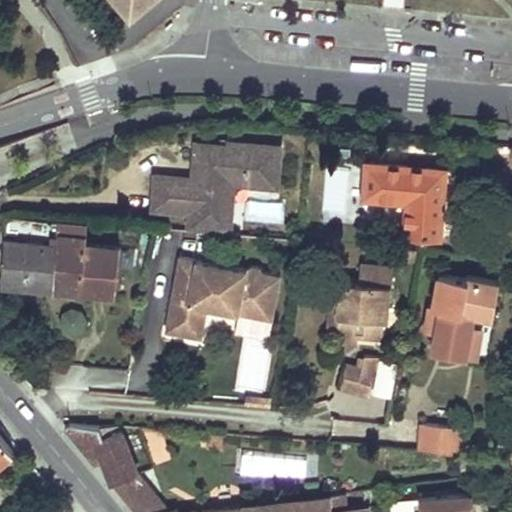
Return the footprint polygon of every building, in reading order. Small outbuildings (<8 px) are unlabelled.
[(129,0),(119,0),(128,10),(134,6),(129,0)] [(195,177),(158,174),(154,208),(192,212),(190,229),(197,229),(232,233),(237,182),(267,185),(271,143),(230,139),(230,144),(209,142),(207,171),(196,170),(195,177)] [(209,142),(198,141),(196,170),(207,171),(209,142)] [(283,144),(271,143),(267,185),(280,186),(283,144)] [(439,234),(445,167),(367,162),(364,195),(408,198),(405,231),(439,234)] [(86,241),(88,220),(6,214),(1,281),(116,288),(121,245),(86,241)] [(247,266),(180,253),(165,329),(201,336),(207,305),(272,318),(281,273),(264,270),(260,265),(252,263),(247,266)] [(337,331),(356,333),(382,335),(383,320),(385,320),(388,283),(392,283),(394,266),(360,263),(359,281),(337,279),(334,300),(340,300),(337,331)] [(425,330),(435,332),(432,351),(466,356),(472,324),(462,322),(464,310),(493,314),(499,279),(467,274),(466,277),(438,273),(433,304),(429,304),(425,330)] [(334,300),(337,279),(330,278),(327,303),(331,303),(327,331),(337,331),(340,300),(334,300)] [(116,288),(1,281),(0,289),(115,296),(116,288)] [(472,324),(466,356),(478,359),(483,326),(472,324)] [(356,333),(337,331),(336,340),(355,342),(356,333)] [(340,387),(369,395),(376,371),(378,355),(364,354),(361,366),(347,362),(340,387)] [(258,404),(258,395),(245,394),(244,403),(258,404)] [(258,404),(271,406),(272,397),(258,395),(258,404)] [(419,448),(460,451),(461,438),(448,436),(448,423),(422,421),(419,448)] [(103,435),(100,426),(69,423),(65,426),(96,463),(102,457),(111,482),(138,472),(121,428),(103,435)] [(448,436),(461,438),(462,424),(448,423),(448,436)] [(0,463),(14,451),(0,433),(0,463)] [(202,446),(221,449),(224,434),(208,433),(207,442),(203,441),(202,446)] [(240,474),(305,477),(306,456),(241,453),(240,474)] [(138,472),(111,482),(127,500),(143,488),(138,472)] [(242,511),(243,504),(217,507),(178,511),(177,508),(152,511),(143,488),(127,500),(137,511),(242,511)] [(475,511),(472,490),(417,496),(419,511),(475,511)] [(346,505),(330,506),(330,511),(371,511),(371,503),(359,504),(357,492),(345,493),(346,505)] [(330,511),(330,506),(330,495),(243,504),(242,511),(330,511)]
